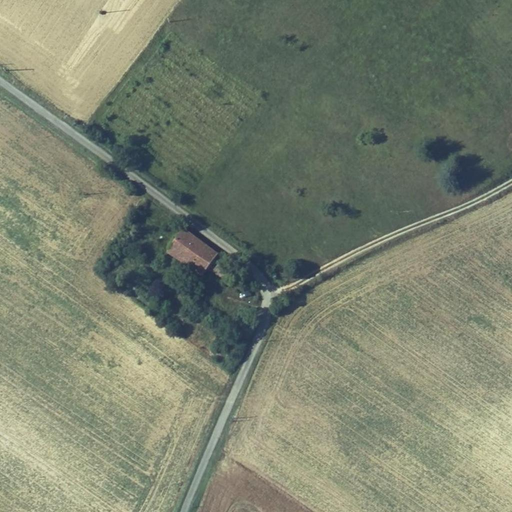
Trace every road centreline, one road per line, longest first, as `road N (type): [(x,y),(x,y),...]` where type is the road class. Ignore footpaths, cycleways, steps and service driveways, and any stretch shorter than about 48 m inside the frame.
road 1 (tertiary): [(0,79),(237,256),(266,290),(259,334),(183,511)]
road 2 (track): [(267,301),(511,182)]
